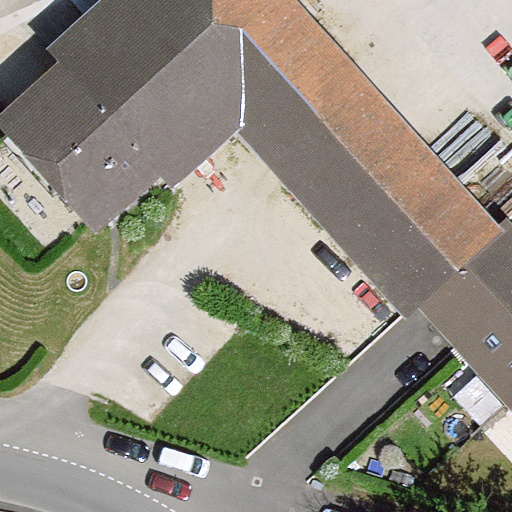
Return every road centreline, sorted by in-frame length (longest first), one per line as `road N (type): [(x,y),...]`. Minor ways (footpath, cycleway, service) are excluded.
road 1 (track): [(5,451),(235,215)]
road 2 (unclassified): [(0,450),(87,470),(167,511)]
